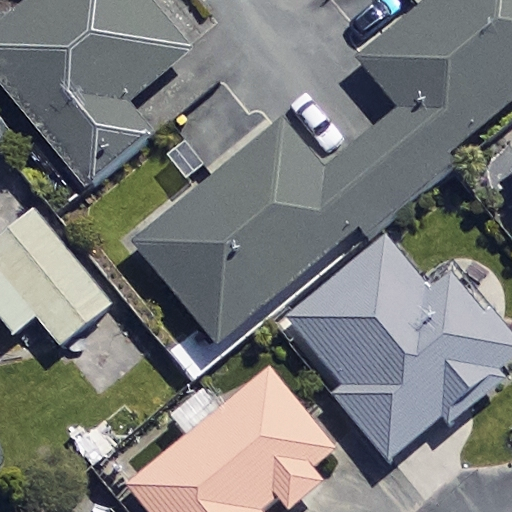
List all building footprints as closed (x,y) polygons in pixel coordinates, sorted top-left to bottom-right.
[(185,52),(141,0),(31,0),(0,26),(0,90),(86,195),(153,139),(123,104),(185,52)] [(511,98),(511,0),(427,0),(355,60),(397,111),(332,165),(290,114),(129,247),(211,346),(357,226),(364,234),(456,158),(450,150),(511,98)] [(511,156),(497,169),(511,187),(511,156)] [(0,236),(0,323),(10,337),(33,319),(55,348),(106,309),(33,212),(0,236)] [(414,283),(381,243),(284,321),(335,383),(325,391),(389,469),(511,368),(511,342),(490,315),(482,322),(436,265),(414,283)] [(328,451),(264,372),(123,487),(143,511),(280,511),(315,484),(304,471),(328,451)]
